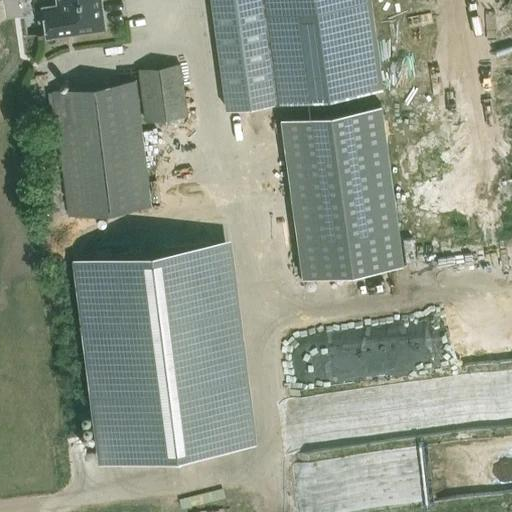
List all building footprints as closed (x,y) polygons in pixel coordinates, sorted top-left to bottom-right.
[(60,4),(44,6),(46,18),(48,34),(103,26),(99,0),(59,0),(60,3),(60,4)] [(210,0),(225,109),(377,87),(365,0),(210,0)] [(68,215),(153,205),(143,120),(188,115),(182,64),(137,69),(138,79),(53,90),(68,215)] [(303,274),(404,260),(382,102),(281,116),(303,274)] [(210,241),(75,257),(94,408),(97,437),(172,427),(174,448),(191,446),(220,442),(228,442),(235,441),(210,241)]
